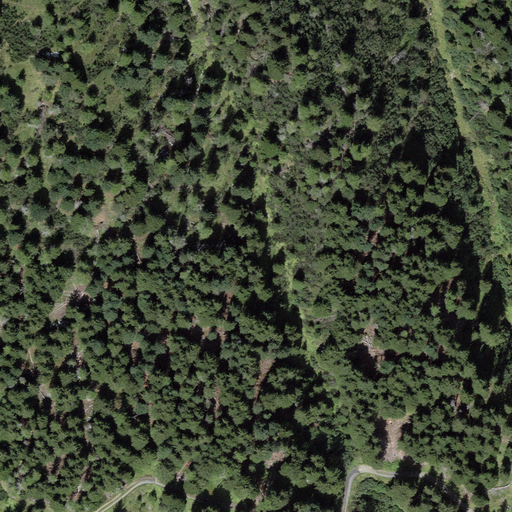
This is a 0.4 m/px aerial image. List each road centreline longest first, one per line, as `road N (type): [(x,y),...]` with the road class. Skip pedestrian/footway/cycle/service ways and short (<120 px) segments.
road 1 (track): [(96,511),(149,478),(272,511)]
road 2 (track): [(344,511),(349,479),(370,468),(432,477),(470,511)]
